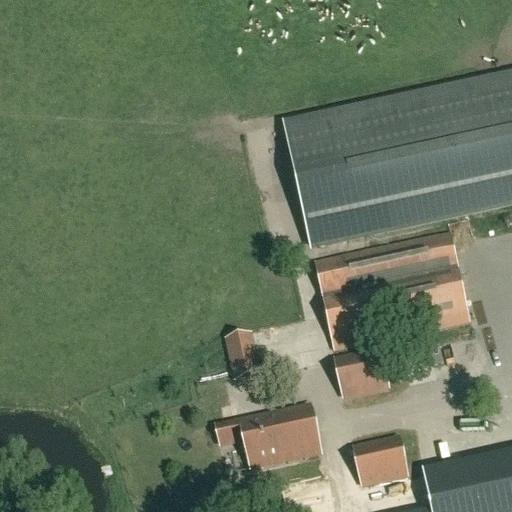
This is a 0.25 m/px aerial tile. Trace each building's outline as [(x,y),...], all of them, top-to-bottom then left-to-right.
[(511,206),(511,79),(285,129),(312,250),(511,206)] [(334,354),(469,324),(450,236),(315,265),(334,354)] [(235,383),(260,378),(251,336),(226,341),(235,383)] [(379,352),(336,361),(344,401),(387,391),(379,352)] [(252,472),(319,457),(309,408),(216,428),(221,448),(242,444),(244,457),(248,456),(252,472)] [(363,489),(406,480),(398,441),(354,450),(363,489)] [(511,451),(415,469),(423,511),(427,511),(511,496),(511,451)]
